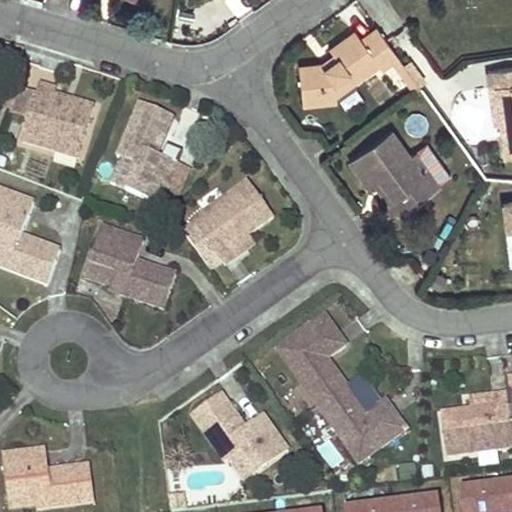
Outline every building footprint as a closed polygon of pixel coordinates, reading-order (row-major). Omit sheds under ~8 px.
[(398,57),(377,28),(361,40),(355,31),(330,50),(335,56),(337,60),(326,68),(323,65),(300,67),(304,105),(338,102),(358,87),(355,82),(379,65),(382,69),(392,62),(398,57)] [(323,65),(326,68),(337,60),(335,56),(323,65)] [(404,64),(398,57),(392,62),(415,94),(422,89),(419,84),(404,64)] [(410,60),(404,64),(419,84),(425,80),(410,60)] [(511,67),(487,70),(490,88),(496,87),(501,124),(505,157),(511,156),(511,67)] [(37,95),(19,89),(11,115),(29,121),(22,143),(79,160),(94,109),(75,103),(73,109),(65,107),(67,101),(55,97),(57,91),(39,86),(37,95)] [(495,124),(501,124),(496,87),(490,88),(495,124)] [(166,193),(178,165),(158,157),(156,156),(160,145),(163,146),(174,118),(140,104),(117,158),(122,160),(137,167),(126,191),(160,207),(166,193)] [(4,137),(22,143),(29,121),(11,115),(4,137)] [(392,129),(349,160),(369,187),(376,182),(384,176),(386,181),(383,183),(394,198),(389,202),(385,204),(395,218),(439,187),(415,152),(410,155),(392,129)] [(111,185),(126,191),(137,167),(122,160),(111,185)] [(179,199),(191,171),(178,165),(166,193),(179,199)] [(386,181),(384,176),(376,182),(389,202),(394,198),(383,183),(386,181)] [(274,219),(249,183),(193,223),(196,226),(184,235),(210,272),(222,263),(225,267),(238,258),(232,249),(249,236),(274,219)] [(0,268),(48,287),(61,252),(33,242),(32,244),(21,240),(22,237),(35,203),(0,189),(0,245),(0,246),(0,268)] [(507,236),(511,235),(511,202),(503,204),(507,236)] [(165,312),(177,276),(148,267),(147,269),(136,265),(137,263),(144,242),(102,228),(90,264),(115,272),(111,288),(109,293),(165,312)] [(255,245),(249,236),(232,249),(238,258),(255,245)] [(115,272),(90,264),(85,279),(111,288),(115,272)] [(327,361),(346,347),(325,318),(278,353),(318,409),(347,389),(330,365),(328,367),(325,362),(327,361)] [(378,401),(361,378),(347,389),(318,409),(359,466),(407,431),(386,403),(381,406),(377,409),(374,404),(378,401)] [(239,419),(222,395),(192,417),(227,465),(231,462),(244,452),(260,474),(290,452),(264,416),(246,429),(244,430),(237,421),(239,419)] [(511,449),(511,430),(507,395),(491,397),(492,408),(471,411),(442,415),(447,458),(511,449)] [(469,400),(471,411),(492,408),(491,397),(469,400)] [(237,421),(244,430),(246,429),(239,419),(237,421)] [(95,504),(91,467),(61,471),(61,473),(49,475),(49,473),(47,451),(3,456),(7,493),(34,490),(36,506),(37,511),(95,504)] [(247,484),(260,474),(244,452),(231,462),(247,484)] [(417,480),(414,466),(400,468),(402,481),(417,480)] [(511,511),(511,485),(461,492),(463,511),(511,511)] [(34,490),(7,493),(9,509),(36,506),(34,490)] [(181,511),(186,511),(185,496),(169,497),(171,511),(181,511)] [(440,511),(439,500),(346,511),(345,511),(440,511)]
